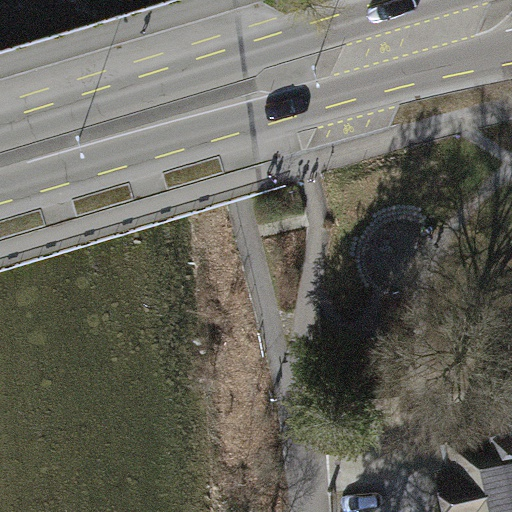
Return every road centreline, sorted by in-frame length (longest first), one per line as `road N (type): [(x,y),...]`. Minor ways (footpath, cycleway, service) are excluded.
road 1 (secondary): [(0,190),(356,85),(511,50)]
road 2 (secondary): [(441,0),(0,134)]
